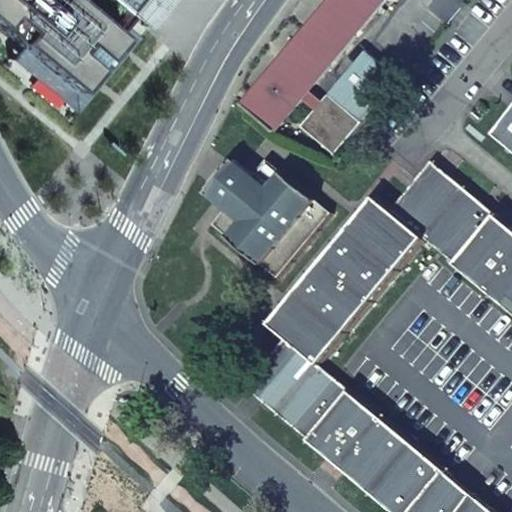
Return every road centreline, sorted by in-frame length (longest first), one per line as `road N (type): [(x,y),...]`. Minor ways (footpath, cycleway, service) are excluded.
road 1 (tertiary): [(96,309),(130,225),(261,0)]
road 2 (unclassified): [(323,511),(96,309)]
road 3 (unclassified): [(511,189),(444,136),(438,119),(511,27)]
road 4 (tertiary): [(28,511),(96,309)]
road 5 (unclassified): [(96,309),(0,183)]
